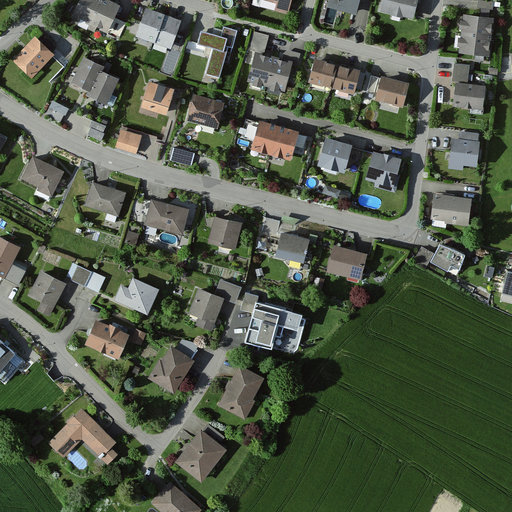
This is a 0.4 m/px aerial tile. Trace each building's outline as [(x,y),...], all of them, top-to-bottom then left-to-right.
[(111,0),(80,0),(72,20),(108,37),(123,5),(114,1),(111,0)] [(259,0),(258,6),(290,14),(292,0),(259,0)] [(331,0),(330,8),(359,15),(362,0),(331,0)] [(380,0),(379,4),(382,5),(381,11),(414,18),(418,0),(380,0)] [(154,11),(147,8),(138,37),(173,49),(183,20),(172,17),(154,11)] [(495,17),(465,13),(460,51),(491,54),(495,17)] [(223,35),(202,30),(198,45),(214,49),(205,80),(220,84),(230,46),(235,47),(239,30),(225,26),(223,35)] [(56,54),(38,36),(15,60),(33,78),(56,54)] [(293,61),(256,51),(248,81),(286,90),(293,61)] [(103,64),(85,56),(73,83),(81,87),(91,91),(89,97),(98,101),(107,105),(119,79),(100,71),(103,64)] [(362,70),(317,58),(310,82),(355,94),(362,70)] [(472,63),(456,61),(453,82),(457,83),(455,105),(484,109),(487,84),(469,82),(472,63)] [(411,82),(383,75),(377,99),(406,106),(411,82)] [(177,89),(151,80),(142,106),(169,115),(177,89)] [(227,103),(196,94),(189,120),(220,129),(227,103)] [(70,108),(54,101),(47,114),(64,122),(70,108)] [(108,126),(93,119),(89,127),(91,128),(89,134),(102,140),(108,126)] [(300,131),(260,120),(252,149),(292,160),(300,131)] [(143,134),(122,128),(117,146),(137,152),(143,134)] [(460,139),(455,138),(451,167),(465,169),(465,164),(478,165),(482,140),(479,139),(480,131),(461,128),(460,139)] [(0,152),(9,137),(0,131),(0,152)] [(354,145),(328,137),(319,165),(345,174),(354,145)] [(192,150),(176,146),(171,162),(187,166),(192,150)] [(403,159),(375,151),(367,180),(395,188),(403,159)] [(65,171),(34,155),(23,177),(42,187),(40,190),(52,196),(65,171)] [(128,193),(94,182),(87,206),(120,217),(128,193)] [(473,199),(435,196),(432,222),(471,225),(473,199)] [(189,208),(153,198),(146,224),(182,234),(189,208)] [(244,223),(216,215),(209,243),(236,251),(244,223)] [(312,238),(284,231),(277,255),(305,263),(312,238)] [(23,246),(0,234),(0,274),(20,285),(28,270),(14,263),(23,246)] [(370,252),(336,244),(329,271),(363,280),(370,252)] [(422,244),(415,261),(427,266),(434,249),(422,244)] [(468,258),(442,245),(432,264),(449,273),(452,267),(461,271),(468,258)] [(106,276),(76,263),(69,279),(99,293),(106,276)] [(69,283),(43,270),(30,294),(56,308),(69,283)] [(511,272),(509,271),(503,294),(511,296),(511,272)] [(131,287),(122,284),(115,300),(136,309),(131,319),(142,324),(146,313),(150,315),(161,289),(135,278),(131,287)] [(218,296),(199,289),(190,312),(200,315),(196,325),(213,332),(226,299),(237,303),(242,288),(223,280),(218,296)] [(260,295),(247,291),(242,310),(255,313),(248,340),(295,354),(299,351),(308,319),(304,318),(305,314),(259,301),(260,295)] [(130,332),(97,318),(86,345),(119,358),(130,332)] [(137,328),(132,341),(142,345),(148,332),(137,328)] [(25,360),(0,338),(0,379),(5,384),(25,360)] [(197,360),(172,345),(164,358),(162,357),(150,379),(177,394),(197,360)] [(267,378),(242,364),(218,406),(247,421),(258,400),(256,399),(267,378)] [(117,441),(83,408),(50,442),(66,458),(83,440),(108,465),(120,453),(112,446),(117,441)] [(205,428),(202,426),(175,462),(202,483),(228,449),(222,444),(227,437),(208,423),(205,428)] [(200,511),(203,509),(171,482),(153,503),(163,511),(200,511)]
